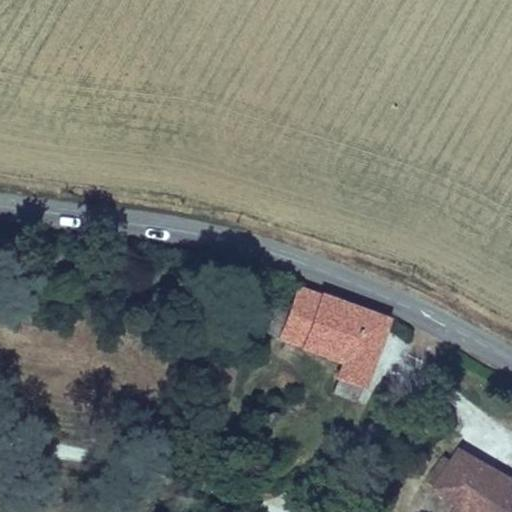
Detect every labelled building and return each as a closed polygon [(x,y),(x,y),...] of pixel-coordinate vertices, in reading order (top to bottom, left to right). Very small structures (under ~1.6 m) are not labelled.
[(305,292),(282,285),(275,313),(268,340),(289,347),(305,292)] [(373,314),(305,292),(289,347),(335,361),(329,380),(350,387),(373,314)] [(268,340),(275,313),(260,310),(254,336),(268,340)] [(219,366),(204,362),(192,408),(208,413),(219,366)] [(347,399),(350,387),(329,380),(326,391),(347,399)] [(511,511),(511,457),(463,426),(456,436),(447,431),(427,465),(459,486),(442,511),(511,511)]
